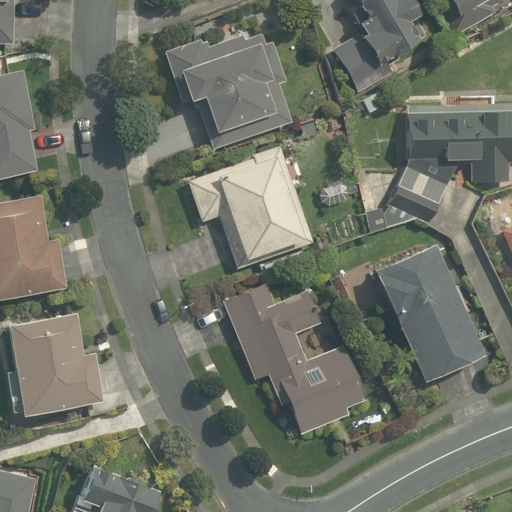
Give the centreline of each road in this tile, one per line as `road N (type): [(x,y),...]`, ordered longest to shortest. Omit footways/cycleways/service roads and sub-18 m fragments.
road 1 (residential): [(254,511),(181,394),(126,252),(96,77),(95,0)]
road 2 (unclassified): [(347,511),(511,430)]
